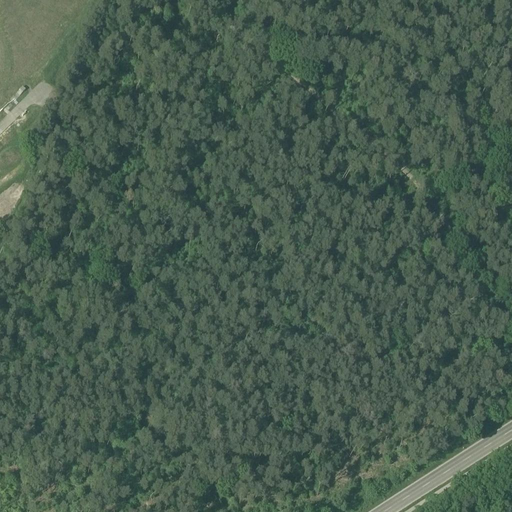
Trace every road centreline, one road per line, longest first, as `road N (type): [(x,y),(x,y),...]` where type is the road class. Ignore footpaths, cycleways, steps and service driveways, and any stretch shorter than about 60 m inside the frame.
road 1 (track): [(191,0),(427,188)]
road 2 (track): [(126,0),(0,249)]
road 3 (track): [(427,188),(511,316)]
road 4 (secondary): [(382,511),(511,430)]
